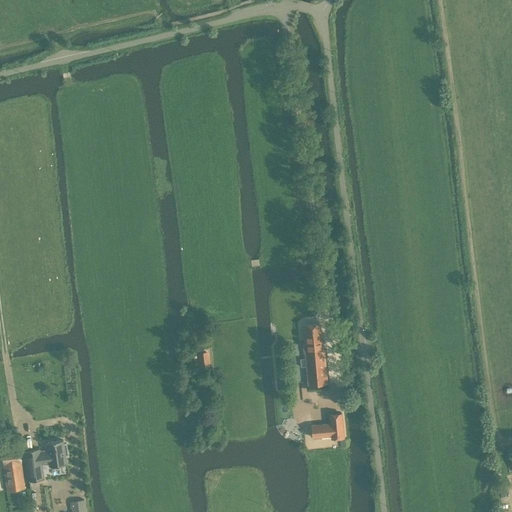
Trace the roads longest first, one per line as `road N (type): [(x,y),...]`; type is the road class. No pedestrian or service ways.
road 1 (unclassified): [(384,511),(318,14)]
road 2 (unclassified): [(0,74),(256,10),(295,5),(318,14)]
